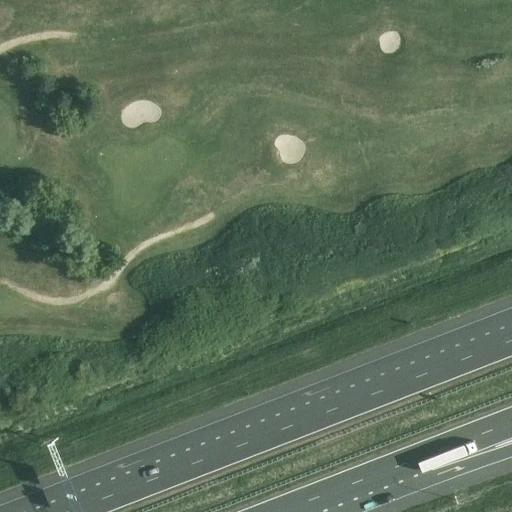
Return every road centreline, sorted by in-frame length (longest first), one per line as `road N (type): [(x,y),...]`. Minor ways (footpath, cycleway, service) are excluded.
road 1 (motorway): [(511,342),(70,511)]
road 2 (motorway): [(281,511),(423,456)]
